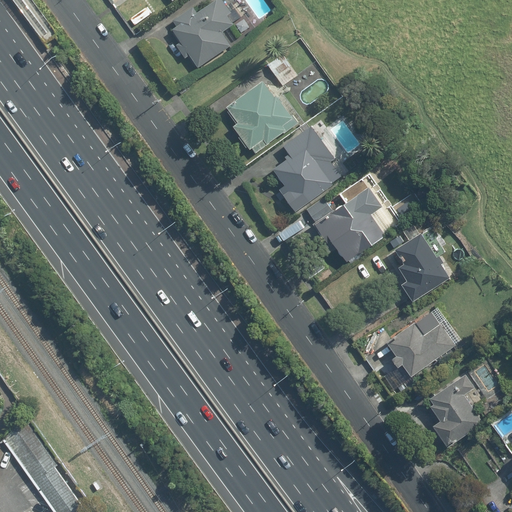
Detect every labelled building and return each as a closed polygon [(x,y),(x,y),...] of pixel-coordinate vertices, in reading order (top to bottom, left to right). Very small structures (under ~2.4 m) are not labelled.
[(178,20),(181,25),(179,26),(187,39),(180,43),(190,57),(196,53),(205,66),(235,46),(225,30),(240,21),(226,0),(218,0),(202,11),(199,6),(178,20)] [(155,13),(150,5),(133,17),(138,25),(155,13)] [(284,54),(270,65),(286,86),(300,74),(284,54)] [(237,124),(259,152),(300,120),(267,78),(232,105),(243,119),(237,124)] [(340,121),(329,109),(321,115),(332,128),(340,121)] [(324,162),(338,152),(328,138),(318,145),(315,141),(277,168),(289,184),(284,188),(300,210),(339,182),(324,162)] [(310,209),(333,240),(336,238),(353,261),(390,233),(375,212),(383,206),(370,188),(337,212),(326,196),(310,209)] [(426,230),(423,232),(417,223),(407,230),(412,239),(401,246),(412,264),(406,267),(413,278),(408,282),(419,300),(455,276),(426,230)] [(392,338),(401,351),(396,355),(403,366),(408,362),(416,373),(457,344),(443,323),(440,325),(434,316),(421,325),(418,320),(392,338)] [(433,399),(446,415),(437,422),(454,444),(463,438),(486,420),(467,395),(478,387),(467,373),(433,399)] [(86,511),(26,419),(7,439),(54,511),(86,511)]
